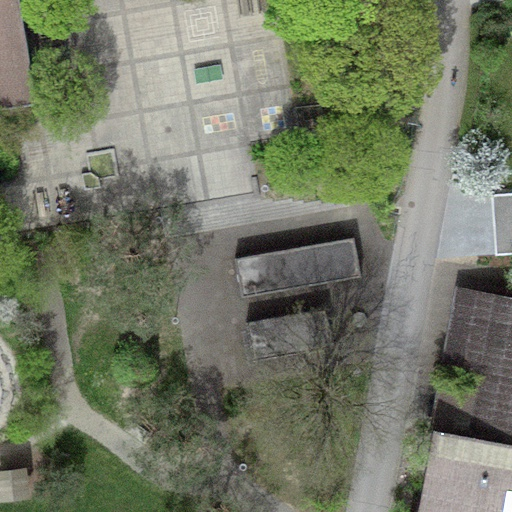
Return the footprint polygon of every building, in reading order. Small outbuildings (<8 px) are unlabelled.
[(0,0),(0,112),(34,107),(15,0),(0,0)] [(511,184),(496,186),(498,243),(511,242),(511,184)] [(356,243),(234,265),(240,301),(362,279),(356,243)] [(484,428),(511,433),(511,306),(503,304),(481,428),(484,428)] [(330,310),(245,326),(252,365),(337,350),(330,310)] [(511,511),(511,433),(484,428),(482,442),(440,434),(425,511),(476,511),(503,506),(501,511),(511,511)]
